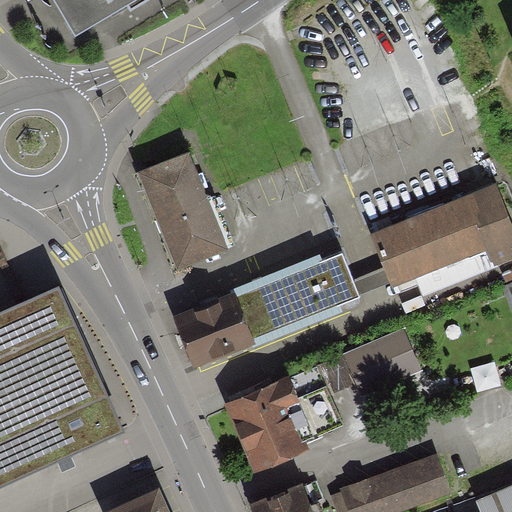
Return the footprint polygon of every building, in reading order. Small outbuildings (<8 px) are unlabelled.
[(137,0),(53,0),(71,30),(122,1),(126,7),(137,0)] [(139,172),(179,270),(229,250),(189,152),(139,172)] [(511,221),(497,184),(372,233),(386,269),(391,282),(393,288),(416,278),(488,249),(495,266),(511,259),(511,221)] [(488,249),(416,278),(424,295),(495,266),(488,249)] [(255,341),(360,298),(359,295),(354,283),(342,254),(238,296),(237,292),(172,318),(194,371),(257,345),(255,341)] [(386,269),(354,283),(359,295),(391,282),(386,269)] [(207,277),(195,281),(200,302),(213,298),(207,277)] [(0,511),(0,479),(113,429),(47,283),(0,304),(0,511)] [(423,369),(406,328),(344,355),(361,395),(423,369)] [(319,365),(226,404),(255,473),(311,450),(307,441),(345,426),(319,365)] [(436,455),(341,489),(342,492),(333,496),(338,511),(395,511),(450,493),(436,455)] [(314,511),(303,484),(251,504),(254,511),(314,511)] [(480,511),(511,511),(511,486),(476,502),(480,511)] [(104,511),(160,511),(153,493),(104,511)]
